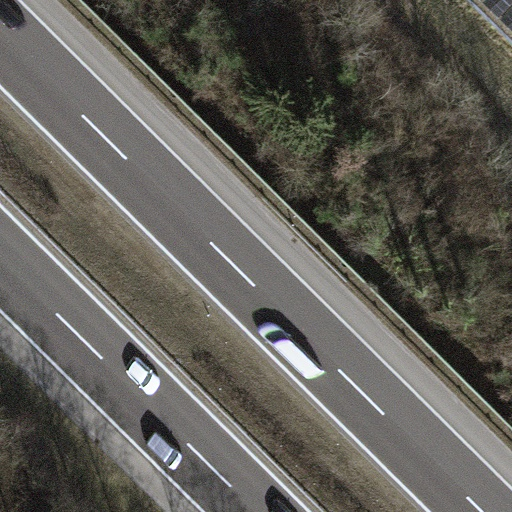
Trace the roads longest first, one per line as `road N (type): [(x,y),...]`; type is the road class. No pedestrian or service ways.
road 1 (motorway): [(482,511),(0,31)]
road 2 (motorway): [(0,260),(253,511)]
road 3 (track): [(376,0),(511,163)]
